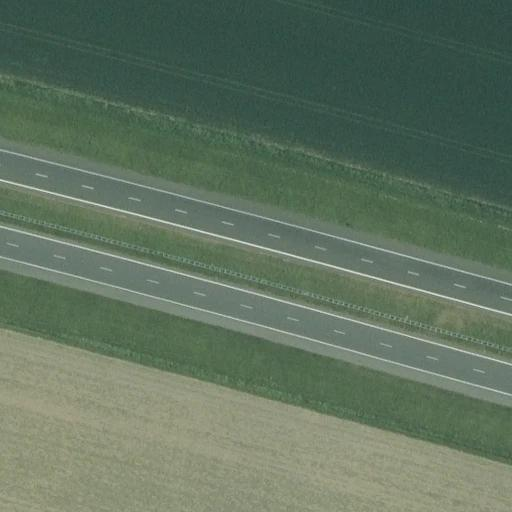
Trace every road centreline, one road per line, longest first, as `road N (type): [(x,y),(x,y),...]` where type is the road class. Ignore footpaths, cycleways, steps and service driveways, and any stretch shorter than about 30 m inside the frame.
road 1 (motorway): [(0,241),(511,380)]
road 2 (motorway): [(511,302),(0,166)]
